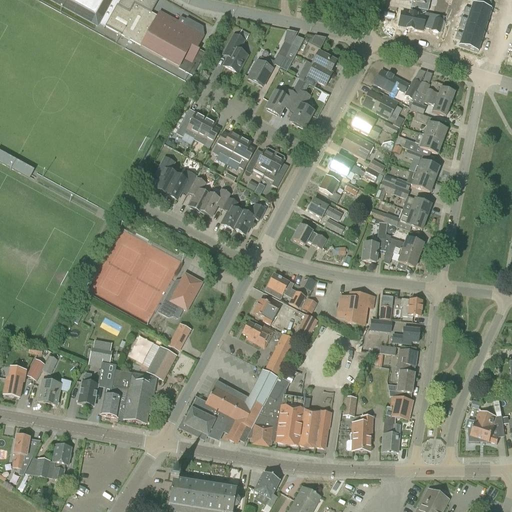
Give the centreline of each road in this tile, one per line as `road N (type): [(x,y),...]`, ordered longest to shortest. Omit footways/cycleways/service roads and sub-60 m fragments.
road 1 (tertiary): [(412,472),(293,467),(158,443)]
road 2 (residential): [(438,289),(482,76)]
road 3 (residential): [(158,443),(253,266)]
road 4 (residential): [(438,289),(412,472)]
road 5 (residential): [(450,470),(455,417),(506,296)]
road 6 (residential): [(438,289),(306,270),(260,253)]
road 7 (residential): [(366,39),(190,0)]
road 8 (tertiary): [(158,443),(0,414)]
road 9 (residential): [(253,266),(139,206)]
road 10 (residential): [(312,155),(366,39)]
road 11 (residential): [(482,76),(366,39)]
